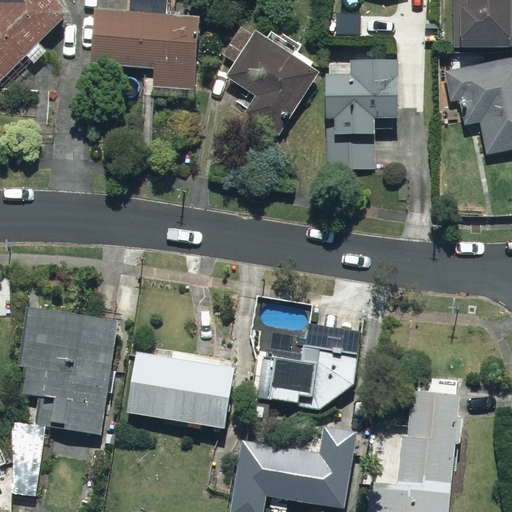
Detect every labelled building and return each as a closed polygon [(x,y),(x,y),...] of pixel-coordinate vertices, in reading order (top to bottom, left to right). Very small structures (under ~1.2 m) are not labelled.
[(71,18),(53,0),(0,0),(0,88),(28,59),(37,68),(50,55),(42,47),(71,18)] [(131,0),(131,15),(95,13),(92,71),(154,74),(153,94),(197,96),(200,21),(172,20),(172,0),(131,0)] [(511,0),(455,0),(455,51),(511,51),(511,0)] [(293,59),(256,36),(252,42),(239,34),(225,59),(235,65),(226,80),(258,100),(247,118),(282,140),(321,77),(312,72),(316,66),(296,54),(293,59)] [(508,63),(448,70),(453,121),(465,119),(466,131),(484,129),(486,156),(511,153),(511,67),(508,68),(508,63)] [(427,67),(329,64),(327,170),(378,171),(379,126),(401,126),(401,111),(426,111),(427,67)] [(105,439),(117,321),(26,311),(17,395),(37,398),(34,431),(41,432),(105,439)] [(267,360),(267,401),(303,405),(302,409),(324,412),(357,387),(359,359),(304,351),(304,364),(267,360)] [(234,369),(135,353),(125,417),(225,432),(234,369)] [(450,511),(459,385),(411,382),(408,424),(373,422),(367,511),(450,511)] [(316,451),(241,442),(233,511),(263,511),(265,500),(347,510),(356,433),(319,429),(316,451)] [(0,477),(3,476),(0,470),(9,466),(0,445),(0,477)]
